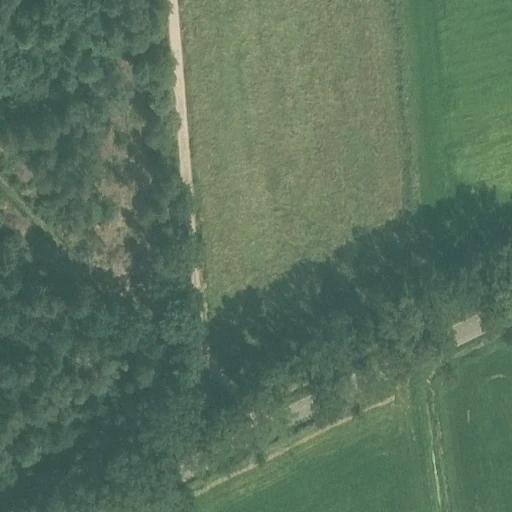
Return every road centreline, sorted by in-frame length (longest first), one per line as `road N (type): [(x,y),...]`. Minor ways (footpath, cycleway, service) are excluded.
road 1 (tertiary): [(98,511),(511,306)]
road 2 (track): [(0,313),(266,428)]
